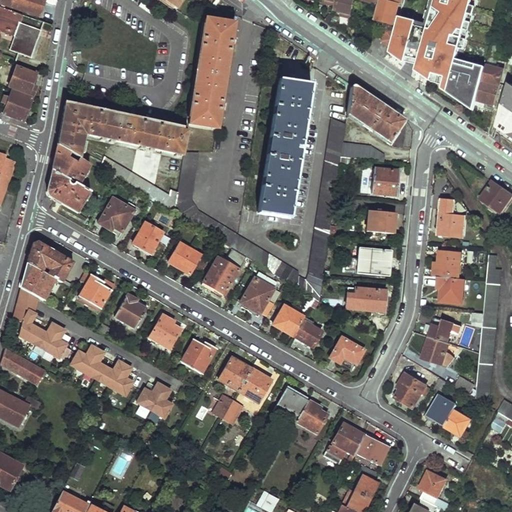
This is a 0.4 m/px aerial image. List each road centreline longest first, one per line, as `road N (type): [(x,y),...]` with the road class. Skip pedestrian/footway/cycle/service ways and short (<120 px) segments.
road 1 (residential): [(358,403),(28,214)]
road 2 (residential): [(358,403),(402,313),(423,157),(442,124)]
road 3 (secondary): [(262,0),(442,124)]
road 4 (tertiary): [(70,0),(45,143)]
